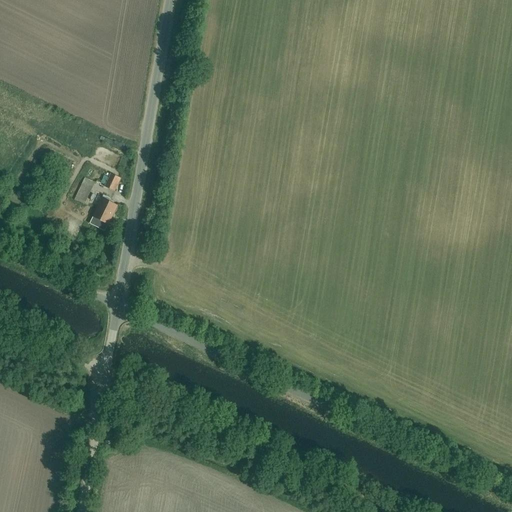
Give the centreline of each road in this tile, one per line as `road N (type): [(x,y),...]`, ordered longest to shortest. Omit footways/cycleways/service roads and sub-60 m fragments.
road 1 (unclassified): [(116,305),(511,495)]
road 2 (track): [(397,511),(106,374)]
road 3 (unclassified): [(116,305),(171,0)]
road 4 (unclassified): [(81,511),(106,374)]
road 5 (unclassified): [(0,248),(116,305)]
